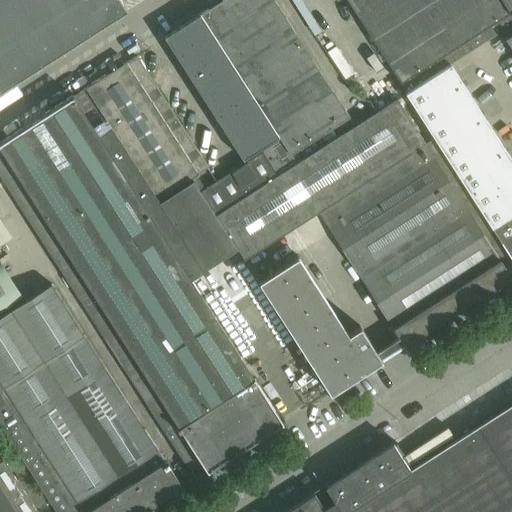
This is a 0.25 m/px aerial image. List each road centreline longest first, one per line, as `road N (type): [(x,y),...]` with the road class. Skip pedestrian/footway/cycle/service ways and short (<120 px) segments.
road 1 (residential): [(511,326),(231,511)]
road 2 (residential): [(182,0),(0,117)]
